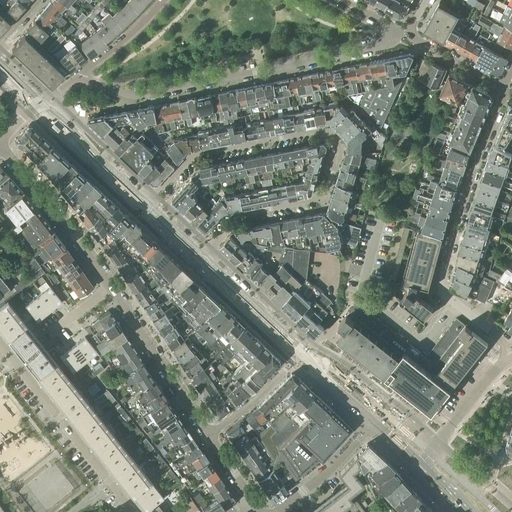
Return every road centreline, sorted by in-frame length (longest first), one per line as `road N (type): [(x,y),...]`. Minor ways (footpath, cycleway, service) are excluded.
road 1 (residential): [(202,258),(242,214),(323,198),(342,144),(327,128),(192,155),(146,205)]
road 2 (residential): [(77,78),(134,95),(387,44),(395,29)]
road 3 (residential): [(511,347),(439,289),(502,95)]
road 4 (residential): [(132,511),(0,344)]
road 5 (residential): [(209,436),(109,286)]
road 6 (residential): [(109,286),(0,143)]
road 7 (secondary): [(202,258),(303,353)]
road 8 (residential): [(276,511),(376,421)]
road 9 (residential): [(303,353),(209,436)]
